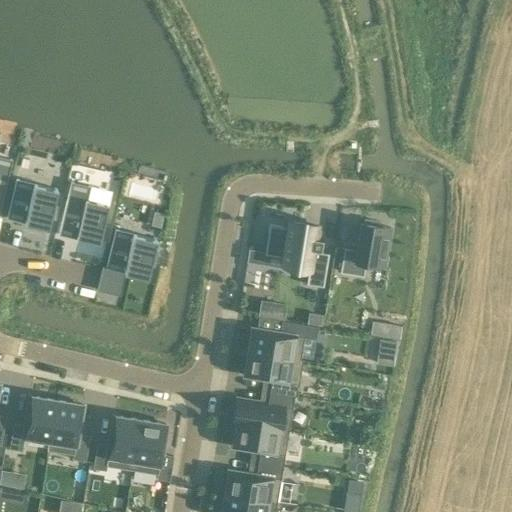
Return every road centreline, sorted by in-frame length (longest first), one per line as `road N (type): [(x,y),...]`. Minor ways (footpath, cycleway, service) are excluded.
road 1 (residential): [(200,390),(238,193),(268,185),(371,193)]
road 2 (residential): [(200,390),(0,344)]
road 3 (residential): [(179,511),(200,390)]
